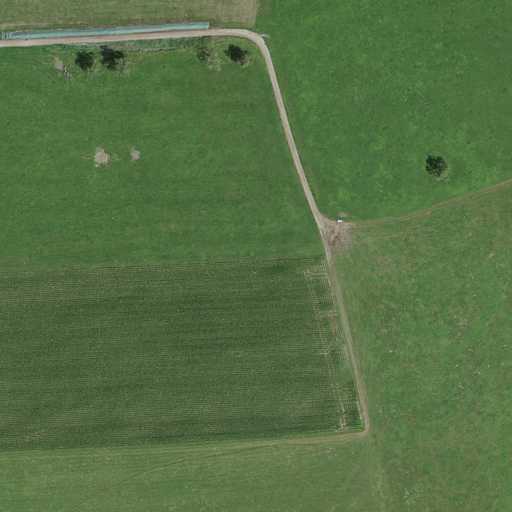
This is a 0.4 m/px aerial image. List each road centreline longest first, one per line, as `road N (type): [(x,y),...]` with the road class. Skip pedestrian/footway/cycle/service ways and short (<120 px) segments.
road 1 (track): [(321,227),(256,40),(239,33),(0,43)]
road 2 (track): [(319,220),(398,219),(511,182)]
